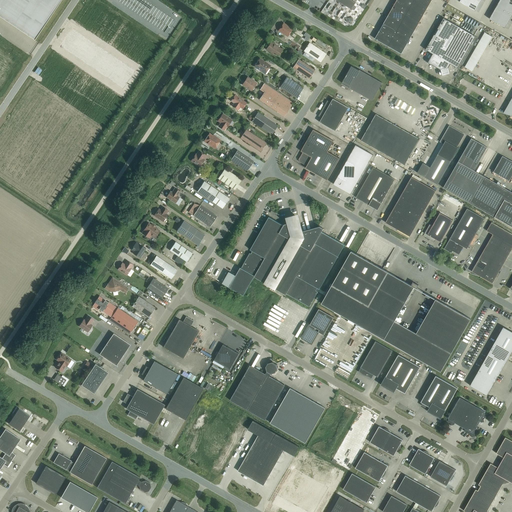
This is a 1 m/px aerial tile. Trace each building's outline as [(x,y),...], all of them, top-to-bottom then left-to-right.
[(0,0),(0,16),(33,39),(34,39),(39,33),(61,0),(0,0)] [(333,0),(334,0),(338,0),(351,8),(351,9),(355,2),(351,0),(333,0)] [(401,54),(406,46),(431,0),(396,0),(375,39),(388,46),(401,54)] [(460,0),(459,2),(475,11),(481,0),(460,0)] [(511,0),(499,0),(489,19),(505,28),(511,14),(511,0)] [(88,3),(76,20),(92,31),(104,14),(88,3)] [(104,14),(92,31),(109,42),(120,25),(104,14)] [(443,18),(426,50),(433,54),(430,58),(429,63),(429,64),(432,65),(437,67),(436,68),(437,67),(441,70),(442,74),(449,72),(448,68),(450,64),(458,68),(476,36),(458,26),(443,18)] [(287,36),(292,29),(283,23),(278,30),(287,36)] [(120,25),(109,42),(117,47),(125,53),(137,36),(128,30),(120,25)] [(72,29),(66,38),(83,49),(89,41),(72,29)] [(479,29),(462,65),(469,69),(487,32),(479,29)] [(137,36),(125,53),(141,64),(153,47),(137,36)] [(66,38),(61,46),(78,57),(83,49),(66,38)] [(317,39),(314,42),(323,48),(325,45),(317,39)] [(83,49),(78,57),(84,61),(89,53),(95,45),(89,41),(83,49)] [(266,49),(273,54),(274,52),(279,55),(283,49),(271,42),(266,49)] [(326,54),(309,42),(303,51),(320,62),(326,54)] [(95,45),(89,53),(96,57),(101,49),(95,45)] [(101,49),(96,57),(104,63),(110,54),(101,49)] [(0,70),(10,77),(19,63),(0,50),(0,70)] [(89,53),(84,61),(90,66),(96,57),(89,53)] [(110,54),(104,63),(109,66),(114,58),(110,54)] [(96,57),(90,66),(98,71),(104,63),(96,57)] [(114,58),(109,66),(114,70),(119,61),(114,58)] [(265,73),(270,66),(260,59),(259,59),(254,66),(255,66),(258,68),(257,69),(259,71),(260,70),(265,73)] [(315,71),(298,59),(293,68),(309,79),(315,71)] [(119,61),(114,70),(118,72),(124,64),(119,61)] [(104,63),(98,71),(103,75),(109,66),(104,63)] [(124,64),(118,72),(122,75),(128,67),(124,64)] [(109,66),(103,75),(108,78),(114,70),(109,66)] [(349,87),(372,101),(382,83),(359,69),(359,70),(351,66),(341,83),(349,87)] [(128,67),(122,75),(128,79),(134,71),(128,67)] [(0,70),(0,90),(0,91),(10,77),(0,70)] [(114,70),(108,78),(112,81),(118,72),(114,70)] [(118,72),(112,81),(116,84),(122,75),(118,72)] [(122,75),(116,84),(123,88),(128,79),(122,75)] [(240,87),(252,95),(256,89),(258,85),(256,83),(247,77),(242,84),(241,87),(240,87)] [(286,77),(280,87),(296,98),(303,88),(286,77)] [(259,99),(267,105),(284,116),(290,108),(289,107),(292,102),(264,83),(260,89),(264,92),(259,99)] [(228,102),(227,103),(228,105),(229,106),(231,106),(232,105),(232,106),(238,110),(240,107),(242,108),(246,103),(235,95),(231,101),(231,102),(230,101),(228,102)] [(322,118),(319,122),(335,131),(348,107),(333,98),(331,102),(327,100),(318,116),(322,118)] [(355,111),(349,122),(358,127),(364,115),(355,111)] [(278,126),(258,112),(251,121),(272,135),(278,126)] [(223,114),(218,121),(219,120),(221,122),(218,126),(224,130),(227,127),(232,120),(231,120),(223,114)] [(419,139),(376,114),(361,140),(404,165),(419,139)] [(349,143),(355,132),(346,127),(340,138),(349,143)] [(423,163),(417,173),(438,184),(458,148),(457,147),(464,134),(451,127),(448,128),(440,142),(443,144),(430,167),(423,163)] [(266,143),(246,129),(240,138),(260,151),(266,143)] [(334,141),(313,129),(301,151),(303,152),(299,159),(299,162),(306,166),(305,168),(327,180),(339,158),(327,152),(334,141)] [(204,141),(215,148),(220,140),(215,137),(215,138),(209,134),(204,141)] [(474,171),(478,163),(487,147),(471,138),(458,162),(474,171)] [(373,155),(356,145),(333,184),(351,194),(373,155)] [(237,150),(230,160),(247,171),(254,161),(237,150)] [(205,155),(199,151),(196,155),(196,154),(191,161),(191,160),(200,166),(204,160),(203,159),(205,155)] [(509,181),(511,175),(511,161),(502,156),(493,172),(509,181)] [(443,188),(470,203),(484,177),(474,171),(458,162),(443,188)] [(395,179),(373,167),(356,197),(369,205),(377,210),(381,203),(395,179)] [(218,178),(235,190),(241,179),(225,168),(218,178)] [(410,236),(417,223),(436,191),(411,177),(385,222),(410,236)] [(511,192),(484,177),(470,203),(469,203),(511,227),(511,192)] [(204,181),(197,191),(222,208),(229,198),(204,181)] [(180,192),(175,188),(172,192),(170,191),(166,197),(175,203),(179,197),(176,195),(177,194),(178,194),(180,192)] [(193,215),(210,227),(217,216),(200,205),(193,215)] [(160,210),(159,209),(154,215),(163,221),(167,215),(166,214),(168,210),(163,206),(160,210)] [(484,218),(467,208),(444,249),(451,253),(451,252),(452,251),(459,255),(463,247),(467,249),(484,218)] [(440,242),(453,220),(440,213),(432,226),(429,224),(423,236),(434,242),(436,239),(440,242)] [(240,267),(229,287),(243,295),(254,277),(286,295),(286,294),(309,307),(318,292),(316,290),(317,288),(319,289),(344,245),(322,232),(323,229),(319,226),(301,231),(297,217),(288,220),(289,223),(284,224),(283,225),(269,217),(250,250),(252,251),(251,254),(250,253),(241,268),(240,267)] [(198,245),(205,235),(184,220),(177,231),(198,245)] [(511,233),(491,222),(486,231),(493,234),(471,271),(492,283),(511,248),(511,233)] [(142,233),(149,237),(150,234),(155,237),(159,231),(148,224),(144,230),(142,233)] [(131,249),(134,251),(132,253),(140,258),(140,257),(142,257),(142,255),(142,254),(146,248),(139,244),(138,244),(136,242),(131,249)] [(192,253),(175,242),(170,250),(186,261),(192,253)] [(327,293),(319,289),(317,288),(316,290),(318,292),(325,296),(321,303),(349,319),(347,322),(353,325),(355,323),(384,339),(404,303),(407,305),(418,285),(412,282),(411,285),(351,251),(327,293)] [(150,265),(158,270),(171,279),(177,270),(156,255),(150,265)] [(122,263),(118,269),(127,275),(131,269),(130,268),(132,264),(127,261),(125,264),(126,264),(125,265),(122,263)] [(209,267),(204,272),(209,276),(213,270),(209,267)] [(225,284),(232,273),(225,268),(218,280),(225,284)] [(125,292),(128,288),(112,278),(108,284),(105,288),(110,291),(111,290),(113,291),(117,290),(118,288),(125,292)] [(147,288),(162,298),(168,288),(153,278),(147,288)] [(132,306),(149,318),(155,307),(139,296),(132,306)] [(103,311),(112,317),(117,309),(108,303),(108,302),(105,300),(104,300),(99,297),(94,305),(99,308),(99,309),(102,311),(103,311)] [(394,321),(384,339),(441,371),(470,319),(435,299),(416,333),(394,321)] [(117,308),(117,309),(112,317),(110,319),(130,333),(137,322),(117,308)] [(301,338),(309,343),(312,342),(318,332),(324,335),(334,317),(319,309),(310,324),(309,324),(301,338)] [(79,326),(88,332),(92,325),(90,324),(93,319),(88,316),(85,320),(84,319),(79,326)] [(163,347),(183,358),(199,330),(191,326),(194,321),(186,316),(183,321),(179,319),(176,323),(175,322),(171,330),(172,331),(163,347)] [(477,372),(495,382),(499,374),(498,373),(511,349),(511,331),(503,327),(477,372)] [(99,354),(116,365),(130,344),(113,333),(99,354)] [(393,351),(375,341),(360,367),(361,367),(358,372),(371,379),(373,375),(378,377),(393,351)] [(223,344),(214,359),(230,369),(239,354),(223,344)] [(59,361),(55,367),(62,371),(66,365),(67,366),(71,360),(61,353),(57,359),(59,361)] [(385,376),(380,385),(394,392),(396,388),(405,393),(420,367),(398,354),(386,376),(385,376)] [(143,380),(167,394),(178,374),(154,360),(150,368),(146,366),(141,374),(145,376),(143,380)] [(276,364),(272,362),(268,363),(265,367),(267,371),(265,374),(250,365),(230,400),(265,420),(285,385),(269,376),(271,374),(275,372),(277,368),(276,364)] [(105,376),(108,372),(95,363),(81,384),(94,393),(105,376)] [(440,419),(445,410),(457,388),(436,376),(421,402),(429,407),(427,411),(440,419)] [(185,420),(203,388),(183,377),(165,408),(185,420)] [(486,388),(472,381),(470,385),(483,393),(486,388)] [(290,388),(270,423),(305,443),(325,408),(290,388)] [(133,396),(127,393),(123,401),(128,404),(126,408),(130,411),(128,415),(135,419),(138,415),(153,424),(165,404),(137,389),(133,396)] [(484,422),(484,419),(487,414),(486,414),(484,413),(485,411),(459,397),(447,418),(448,419),(447,421),(450,423),(451,426),(451,425),(454,424),(455,422),(465,428),(464,431),(471,435),(472,437),(476,436),(475,434),(479,428),(476,426),(479,421),(481,422),(484,421),(484,422)] [(9,424),(19,431),(30,416),(19,408),(9,424)] [(219,416),(202,445),(219,454),(216,459),(225,463),(244,430),(219,416)] [(29,422),(38,427),(41,423),(32,417),(29,422)] [(247,429),(258,435),(265,439),(271,442),(276,433),(253,420),(247,429)] [(379,426),(370,442),(394,456),(396,451),(398,451),(399,449),(400,448),(400,446),(400,444),(403,440),(391,433),(390,431),(389,430),(387,429),(385,428),(383,428),(379,426)] [(158,437),(161,432),(156,428),(152,433),(158,437)] [(0,436),(0,437),(15,447),(20,439),(5,429),(0,436)] [(277,446),(284,450),(294,456),(299,446),(276,433),(271,442),(277,446)] [(267,449),(271,442),(265,439),(258,435),(254,441),(261,445),(267,449)] [(4,455),(12,461),(16,454),(12,452),(15,447),(0,437),(0,449),(5,453),(4,455)] [(511,441),(505,437),(496,453),(503,457),(498,467),(490,463),(478,484),(480,486),(478,490),(476,489),(463,510),(466,511),(487,511),(487,510),(502,484),(510,482),(511,482),(511,441)] [(254,441),(251,448),(257,451),(264,455),(267,449),(261,445),(254,441)] [(273,452),(280,456),(284,450),(277,446),(271,442),(267,449),(273,452)] [(84,445),(75,461),(62,453),(56,464),(91,484),(106,458),(84,445)] [(254,458),(260,461),(264,455),(257,451),(251,448),(247,454),(254,458)] [(418,448),(409,464),(425,474),(434,458),(430,455),(429,454),(428,452),(426,451),(424,451),(422,451),(418,448)] [(270,458),(276,462),(280,456),(273,452),(267,449),(264,455),(270,458)] [(355,468),(379,481),(381,477),(383,476),(384,475),(385,473),(386,471),(386,469),(388,465),(364,452),(355,468)] [(257,467),(260,461),(254,458),(247,454),(244,460),(250,464),(257,467)] [(12,461),(4,455),(2,458),(0,456),(0,468),(0,469),(3,464),(7,467),(12,461)] [(270,458),(264,455),(260,461),(266,465),(273,468),(276,462),(270,458)] [(250,464),(244,460),(238,471),(244,475),(250,464)] [(141,482),(138,480),(140,477),(111,461),(96,487),(125,503),(136,484),(139,486),(140,490),(144,492),(149,491),(151,487),(150,483),(146,480),(141,482)] [(263,471),(269,475),(273,468),(266,465),(260,461),(257,467),(263,471)] [(430,476),(446,486),(449,482),(450,481),(452,479),(453,478),(453,476),(453,474),(455,470),(439,461),(430,476)] [(244,475),(251,478),(257,467),(250,464),(244,475)] [(46,465),(38,479),(40,485),(56,494),(66,477),(46,465)] [(263,471),(257,467),(251,478),(257,482),(263,471)] [(287,499),(296,504),(311,479),(295,470),(282,492),(289,496),(287,499)] [(263,471),(257,482),(263,485),(269,475),(263,471)] [(352,473),(343,489),(355,496),(356,497),(357,499),(359,500),(361,500),(363,500),(367,502),(376,487),(352,473)] [(441,495),(405,475),(403,479),(401,480),(400,481),(399,483),(398,485),(398,487),(396,491),(432,511),(434,507),(436,506),(437,505),(438,503),(438,501),(438,499),(441,495)] [(311,479),(296,504),(305,509),(307,507),(314,510),(327,488),(311,479)] [(70,481),(61,497),(86,511),(89,511),(98,497),(70,481)] [(402,511),(407,504),(391,495),(382,511),(383,511),(402,511)] [(340,496),(330,511),(362,511),(364,510),(340,496)] [(176,500),(169,511),(197,511),(188,506),(187,505),(186,503),(184,502),(182,502),(180,502),(176,500)] [(102,511),(127,511),(109,501),(102,511)] [(29,511),(29,510),(28,508),(27,506),(25,504),(23,503),(21,503),(18,503),(16,504),(14,506),(12,508),(12,510),(11,511),(29,511)]
